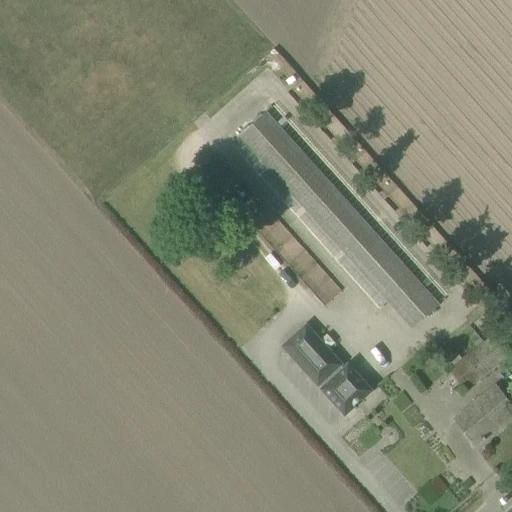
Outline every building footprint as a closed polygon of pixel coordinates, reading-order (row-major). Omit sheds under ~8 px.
[(412,329),(438,306),(265,112),(240,135),(412,329)] [(332,272),(342,262),(259,176),(248,186),(332,272)] [(284,346),(322,389),(346,367),(308,324),(284,346)] [(511,345),(500,330),(449,370),(466,391),(511,355),(511,345)] [(456,352),(449,358),(454,364),(461,358),(456,352)] [(346,367),(322,389),(345,414),(371,391),(348,365),(346,367)] [(511,416),(511,406),(496,386),(475,402),(476,403),(456,419),(476,444),(502,423),(503,424),(511,416)]
